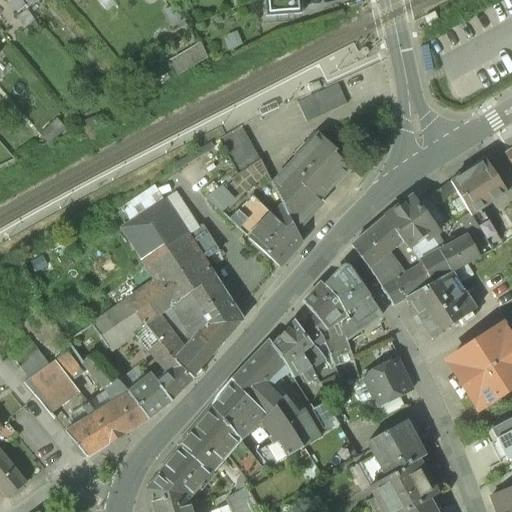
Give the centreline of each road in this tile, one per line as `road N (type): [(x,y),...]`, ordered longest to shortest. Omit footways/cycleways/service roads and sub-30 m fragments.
road 1 (secondary): [(120,499),(136,462),(333,240)]
road 2 (residential): [(333,240),(396,328),(479,511)]
road 3 (secondary): [(424,162),(388,0)]
road 4 (residential): [(76,482),(75,459),(0,369)]
road 5 (secondary): [(333,240),(424,162)]
